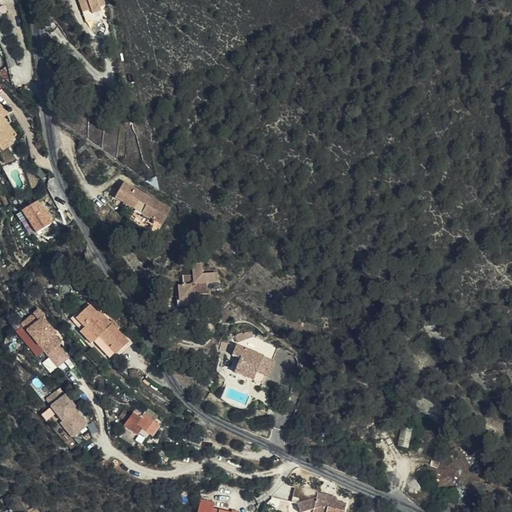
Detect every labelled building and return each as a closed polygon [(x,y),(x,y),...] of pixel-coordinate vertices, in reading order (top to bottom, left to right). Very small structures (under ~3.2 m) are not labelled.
[(109,4),(107,0),(81,0),(86,13),(95,10),(98,15),(104,11),(103,7),(109,4)] [(0,139),(4,136),(6,138),(13,133),(0,117),(5,113),(0,107),(0,139)] [(4,136),(0,139),(0,146),(8,141),(6,138),(4,136)] [(27,186),(35,181),(24,169),(20,172),(27,186)] [(171,209),(154,198),(151,200),(138,192),(140,190),(125,180),(115,195),(125,202),(119,210),(152,238),(171,209)] [(151,200),(154,198),(140,190),(138,192),(151,200)] [(39,199),(22,211),(37,233),(55,221),(39,199)] [(201,295),(206,295),(213,295),(212,282),(222,282),(222,272),(209,273),(208,261),(198,262),(198,273),(188,273),(189,281),(185,282),(185,298),(189,298),(201,298),(201,295)] [(206,305),(206,295),(201,295),(201,298),(189,298),(189,305),(206,305)] [(96,342),(106,353),(112,347),(116,350),(128,338),(94,309),(92,312),(85,305),(75,319),(93,338),(96,336),(99,339),(96,342)] [(28,328),(47,353),(62,341),(55,333),(57,332),(47,319),(41,323),(38,321),(45,315),(47,314),(41,306),(25,318),(31,326),(28,328)] [(38,321),(41,323),(47,319),(45,315),(38,321)] [(22,321),(28,328),(31,326),(25,318),(22,321)] [(241,357),(238,366),(256,374),(258,369),(269,373),(279,341),(252,332),(239,339),(233,354),(241,357)] [(256,374),(238,366),(236,371),(266,381),(269,373),(258,369),(256,374)] [(57,401),(52,394),(41,403),(65,432),(63,434),(69,440),(82,429),(78,422),(80,420),(62,397),(57,401)] [(123,422),(119,429),(132,435),(135,429),(137,426),(139,423),(147,428),(149,429),(155,421),(152,419),(154,415),(142,406),(139,410),(131,405),(122,420),(123,422)] [(144,431),(147,428),(139,423),(137,426),(144,431)] [(464,446),(457,439),(453,447),(459,451),(464,446)] [(320,493),(321,488),(299,481),(294,497),(299,499),(306,511),(348,511),(351,502),(342,499),(341,494),(337,492),(335,498),(320,493)] [(337,492),(321,488),(320,493),(335,498),(337,492)] [(232,511),(233,511),(232,510),(214,507),(215,501),(201,498),(197,511),(232,511)]
